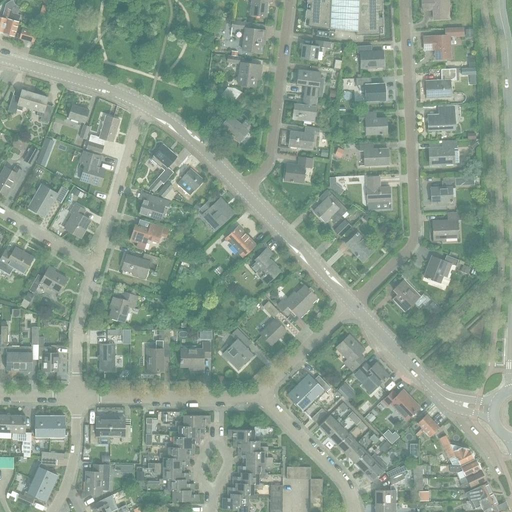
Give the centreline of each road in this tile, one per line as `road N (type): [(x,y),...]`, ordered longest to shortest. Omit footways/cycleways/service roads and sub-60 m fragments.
road 1 (residential): [(351,303),(409,248),(414,232),(403,0)]
road 2 (residential): [(241,189),(269,157),(289,0)]
road 3 (residential): [(494,412),(447,399),(351,303)]
road 4 (residential): [(260,395),(76,396)]
road 5 (residential): [(94,267),(145,106)]
road 6 (residential): [(351,303),(241,189)]
road 7 (tertiary): [(511,167),(499,10)]
road 8 (residential): [(145,106),(0,55)]
road 9 (residential): [(354,511),(342,479),(260,395)]
road 10 (residential): [(76,396),(77,335),(94,267)]
road 11 (residential): [(351,303),(260,395)]
road 12 (residential): [(241,189),(145,106)]
